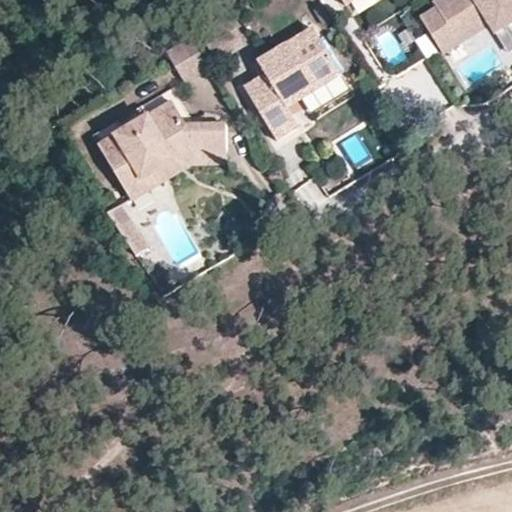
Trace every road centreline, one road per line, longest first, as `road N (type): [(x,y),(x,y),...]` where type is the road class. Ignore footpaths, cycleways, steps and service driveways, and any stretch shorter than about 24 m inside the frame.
road 1 (residential): [(511,98),(332,209)]
road 2 (track): [(511,456),(334,511)]
